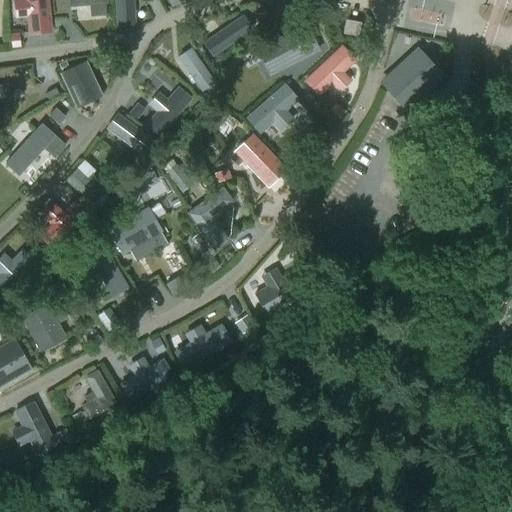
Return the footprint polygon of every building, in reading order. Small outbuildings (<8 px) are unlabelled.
[(53,31),(49,0),(16,0),(14,0),(16,17),(27,16),(29,34),(53,31)] [(138,23),(136,0),(115,0),(116,24),(138,23)] [(105,15),(105,5),(81,6),(81,16),(105,15)] [(361,23),(345,19),(342,34),(358,36),(361,23)] [(236,23),(204,45),(213,58),(246,36),(236,23)] [(298,35),(246,64),(260,89),(312,61),(298,35)] [(356,57),(341,42),(303,80),(318,95),(330,83),(338,91),(351,79),(342,71),(356,57)] [(202,91),(216,82),(192,46),(178,55),(202,91)] [(381,83),(393,96),(405,109),(422,94),(441,77),(440,76),(438,77),(416,52),(408,60),(407,59),(381,83)] [(78,106),(105,95),(89,59),(62,70),(78,106)] [(177,82),(146,124),(162,136),(193,94),(177,82)] [(263,98),(275,129),(306,118),(295,87),(263,98)] [(122,110),(108,123),(131,149),(145,135),(122,110)] [(66,145),(40,122),(4,164),(18,177),(42,149),(54,159),(66,145)] [(89,200),(106,181),(81,161),(65,181),(89,200)] [(223,184),(187,212),(216,250),(232,238),(214,215),(235,199),(223,184)] [(158,217),(122,233),(134,259),(170,243),(158,217)] [(111,246),(91,254),(109,296),(129,288),(111,246)] [(0,297),(1,299),(36,263),(20,247),(10,258),(2,250),(0,252),(0,297)] [(253,292),(267,315),(307,291),(293,267),(280,275),(275,265),(260,274),(265,284),(253,292)] [(68,338),(57,315),(31,327),(41,350),(68,338)] [(172,350),(185,368),(231,339),(220,321),(204,331),(199,322),(183,332),(188,340),(172,350)] [(12,326),(0,332),(0,386),(1,387),(35,368),(12,326)] [(129,399),(162,381),(172,375),(172,374),(162,356),(148,364),(142,355),(126,364),(132,374),(118,382),(129,399)] [(34,454),(55,443),(32,399),(12,409),(19,424),(9,429),(17,445),(27,439),(34,454)]
